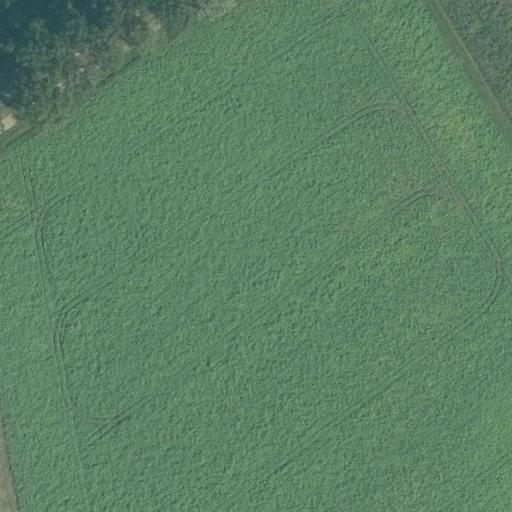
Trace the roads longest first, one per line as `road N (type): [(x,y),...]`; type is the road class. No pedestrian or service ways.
road 1 (tertiary): [(0,93),(142,0)]
road 2 (track): [(511,129),(436,0)]
